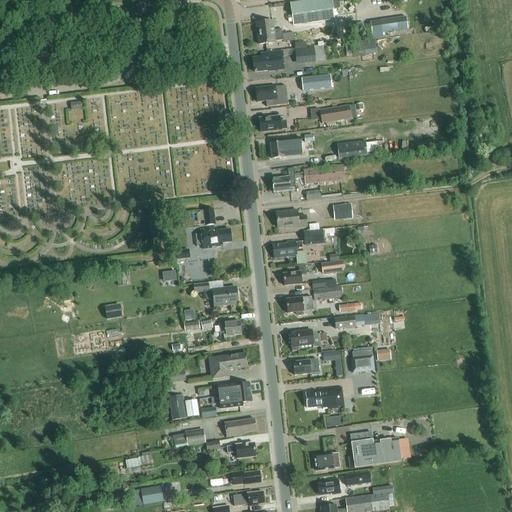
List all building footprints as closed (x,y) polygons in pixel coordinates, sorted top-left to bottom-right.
[(341,0),(313,0),(290,3),(293,26),(334,20),(333,10),(338,10),(340,8),(339,3),(342,2),(341,0)] [(406,17),(369,22),(371,35),(408,29),(406,17)] [(275,42),(283,41),(282,30),(274,31),(273,22),(256,24),(259,45),(275,43),(275,42)] [(363,42),(351,44),(353,56),(365,55),(363,42)] [(315,58),(314,48),(295,50),(296,60),(315,58)] [(275,70),(279,69),(284,69),(282,51),(260,54),(261,58),(253,59),(255,73),(275,70)] [(301,79),(302,91),(331,88),(330,75),(301,79)] [(276,87),(256,89),(258,103),(265,102),(266,108),(288,105),(286,86),(276,87)] [(80,102),(70,103),(71,110),(81,109),(80,102)] [(351,119),(357,118),(355,105),(319,111),(322,124),(351,119)] [(286,121),(280,122),(280,117),(259,119),(260,134),(281,131),(287,130),(286,121)] [(277,143),(270,144),(272,160),(284,158),(284,157),(301,155),(299,138),(277,140),(277,143)] [(365,141),(349,143),(351,157),(367,155),(365,141)] [(347,165),(308,168),(310,199),(324,198),(323,182),(348,180),(347,165)] [(288,177),(284,178),(272,179),(274,194),(285,192),(291,192),(291,188),(296,188),(294,173),(293,168),(287,169),(288,174),(288,177)] [(351,204),(333,206),(334,219),(345,218),(345,220),(353,219),(351,204)] [(215,220),(214,209),(202,211),(204,221),(215,220)] [(294,228),(307,227),(306,216),(298,217),(297,211),(276,213),(278,228),(285,227),(285,228),(294,227),(294,228)] [(220,248),(222,245),(222,243),(231,242),(229,230),(216,232),(215,229),(201,231),(203,249),(211,248),(211,247),(215,246),(217,248),(220,248)] [(305,246),(324,244),(322,230),(303,232),(305,246)] [(289,257),(296,257),(297,265),(307,264),(305,251),(296,252),(296,251),(299,251),(298,248),(302,247),(301,241),(295,242),(295,241),(286,242),(286,244),(272,245),(273,259),(289,257)] [(321,264),(322,274),(343,271),(342,261),(321,264)] [(301,276),(306,275),(305,265),(298,266),(299,273),(283,274),(284,286),(302,284),(301,276)] [(179,270),(165,271),(165,281),(180,280),(179,270)] [(126,285),(124,273),(116,274),(118,286),(126,285)] [(312,282),(313,290),(325,288),(324,281),(312,282)] [(214,307),(238,305),(236,288),(212,290),(212,291),(209,291),(208,284),(194,286),(195,293),(203,292),(204,299),(213,298),(214,307)] [(341,287),(313,291),(315,302),(343,298),(341,287)] [(302,298),(286,300),(287,314),(296,313),(297,315),(298,317),(301,317),(303,314),(302,312),(304,312),(304,308),(313,307),(311,297),(302,298)] [(355,311),(355,304),(339,306),(340,313),(355,311)] [(112,306),(105,307),(107,320),(121,318),(120,311),(113,312),(112,306)] [(354,316),(354,317),(334,319),(335,330),(380,324),(379,314),(377,314),(377,312),(367,313),(368,315),(354,316)] [(211,321),(201,323),(202,330),(212,328),(211,321)] [(184,324),(185,332),(200,329),(199,322),(184,324)] [(225,337),(241,335),(240,322),(224,324),(219,325),(220,334),(225,333),(225,337)] [(299,350),(299,347),(313,345),(313,347),(320,347),(319,337),(312,337),(311,330),(290,333),(291,348),(292,348),(293,350),(295,352),(298,351),(299,350)] [(350,359),(352,374),(375,371),(372,351),(352,353),(352,358),(350,359)] [(390,351),(377,353),(377,361),(390,360),(390,351)] [(227,371),(247,368),(245,354),(209,359),(212,380),(228,377),(227,371)] [(309,361),(293,363),(295,376),(311,374),(319,373),(317,360),(309,361)] [(166,372),(168,384),(186,381),(184,369),(166,372)] [(223,387),(223,388),(217,388),(218,397),(218,398),(251,393),(249,383),(242,384),(240,383),(237,383),(236,385),(234,385),(234,386),(223,387)] [(322,410),(344,408),(341,387),(320,390),(321,392),(306,394),(307,409),(322,407),(322,410)] [(240,407),(240,404),(252,403),(251,393),(228,396),(218,398),(220,409),(240,407)] [(183,395),(169,398),(172,421),(187,419),(183,395)] [(201,411),(202,418),(216,417),(215,409),(201,411)] [(342,418),(326,419),(327,428),(343,427),(342,418)] [(226,438),(233,437),(245,435),(244,433),(256,431),(254,419),(224,425),(226,438)] [(187,446),(205,443),(203,431),(185,434),(187,446)] [(354,469),(401,462),(398,438),(373,442),(371,432),(350,435),(354,469)] [(219,442),(205,444),(207,452),(220,449),(219,442)] [(238,459),(255,457),(254,443),(236,446),(227,447),(227,454),(237,453),(238,459)] [(314,469),(316,470),(316,472),(334,469),(340,468),(338,453),(332,454),(314,457),(315,465),(314,466),(314,469)] [(151,457),(125,461),(127,469),(140,467),(140,466),(152,464),(151,457)] [(233,486),(244,484),(245,486),(261,483),(260,472),(243,474),(243,472),(231,474),(233,486)] [(370,472),(351,475),(353,486),(371,483),(370,472)] [(332,495),(340,494),(338,480),(329,481),(329,483),(318,484),(319,496),(331,494),(332,495)] [(140,490),(131,492),(133,507),(143,505),(143,506),(163,502),(161,486),(140,490)] [(392,486),(379,488),(380,495),(393,493),(392,486)] [(258,505),(264,504),(263,492),(247,494),(247,495),(233,496),(234,507),(248,505),(249,507),(258,506),(258,505)] [(346,509),(337,510),(336,506),(321,508),(321,511),(372,511),(389,510),(386,494),(345,499),(346,509)]
